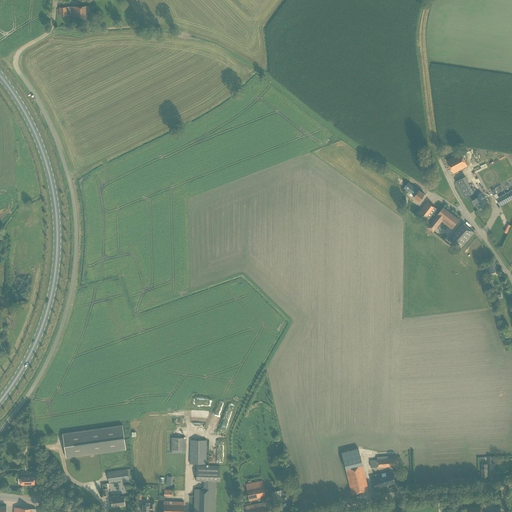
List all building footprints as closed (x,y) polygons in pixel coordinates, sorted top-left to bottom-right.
[(89,6),(59,8),(59,12),(60,12),(61,16),(70,16),(70,19),(90,18),(89,6)] [(448,154),(444,156),(444,157),(453,173),(467,166),(458,149),(448,154)] [(464,176),(455,181),(464,198),(474,193),(464,176)] [(403,189),(404,189),(408,192),(407,194),(412,197),(412,196),(413,194),(411,193),(415,188),(408,183),(403,189)] [(415,188),(411,193),(413,194),(412,196),(420,201),(425,195),(419,190),(415,188)] [(504,204),(511,199),(511,189),(499,197),(494,189),(491,190),(500,206),(504,204)] [(477,195),(478,197),(472,201),(474,204),(475,204),(478,209),(487,203),(481,193),(477,195)] [(427,202),(424,206),(420,211),(429,219),(436,209),(427,202)] [(443,207),(428,227),(427,227),(433,231),(442,220),(452,228),(459,220),(443,207)] [(449,239),(454,244),(460,249),(474,233),(464,224),(449,239)] [(494,261),(489,263),(488,264),(491,270),(490,271),(491,274),(498,270),(494,261)] [(126,450),(122,425),(62,433),(66,458),(126,450)] [(171,438),(171,450),(175,450),(175,453),(176,453),(185,453),(186,438),(171,438)] [(189,463),(206,464),(206,440),(190,440),(189,463)] [(358,448),(341,452),(351,494),(368,490),(358,448)] [(370,460),(370,467),(398,465),(397,458),(396,458),(396,455),(376,457),(376,460),(370,460)] [(195,489),(194,510),(193,511),(214,511),(216,481),(219,481),(219,467),(196,466),(196,481),(204,481),(203,490),(195,489)] [(128,479),(127,469),(107,471),(108,482),(128,479)] [(372,480),(373,484),(375,489),(395,482),(391,470),(385,472),(380,474),(376,475),(377,479),(372,480)] [(21,477),(21,478),(18,478),(18,484),(21,484),(21,483),(24,483),(24,484),(34,484),(34,476),(21,477)] [(262,481),(245,484),(249,501),(266,497),(262,481)] [(159,496),(159,499),(165,499),(165,496),(172,496),(172,490),(164,490),(164,496),(159,496)] [(273,504),(275,503),(276,508),(283,507),(280,491),(271,492),(273,504)] [(119,496),(110,497),(112,506),(120,505),(120,507),(125,506),(124,497),(119,497),(119,496)] [(154,510),(154,505),(155,503),(155,501),(150,501),(150,503),(145,503),(145,506),(142,505),(142,508),(141,511),(149,511),(149,510),(154,510)] [(163,503),(163,510),(163,511),(183,511),(183,502),(163,503)] [(245,506),(246,511),(268,511),(266,502),(245,506)]
